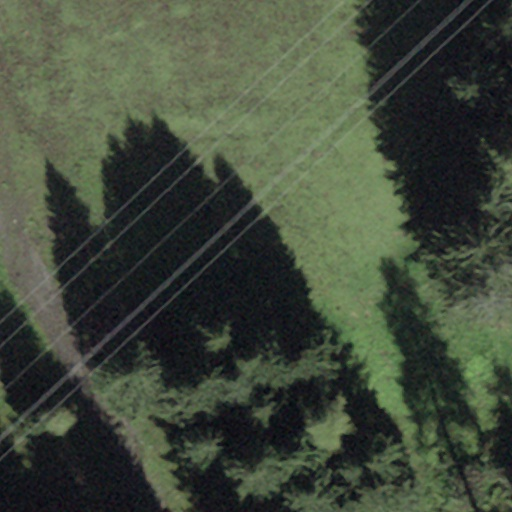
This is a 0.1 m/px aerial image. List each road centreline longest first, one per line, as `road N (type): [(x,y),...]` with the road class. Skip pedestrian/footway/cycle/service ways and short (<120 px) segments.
road 1 (track): [(158,511),(32,293),(0,205)]
road 2 (primary): [(204,0),(0,105)]
